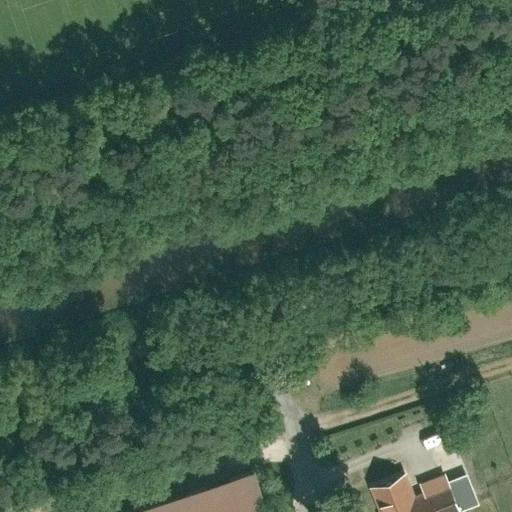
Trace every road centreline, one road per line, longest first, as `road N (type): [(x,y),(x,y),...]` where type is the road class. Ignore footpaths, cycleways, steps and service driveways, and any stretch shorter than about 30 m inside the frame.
road 1 (track): [(369,0),(0,118)]
road 2 (unclassified): [(0,391),(230,317)]
road 3 (track): [(230,317),(264,365),(324,511)]
